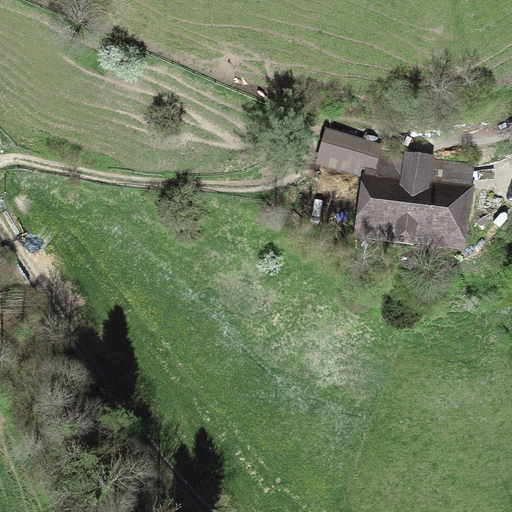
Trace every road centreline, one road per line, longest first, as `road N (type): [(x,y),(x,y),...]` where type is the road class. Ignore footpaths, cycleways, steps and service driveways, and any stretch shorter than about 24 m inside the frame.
road 1 (track): [(511,126),(433,142),(317,124),(268,177),(234,186),(146,184),(27,160),(0,163)]
road 2 (track): [(0,223),(211,511)]
